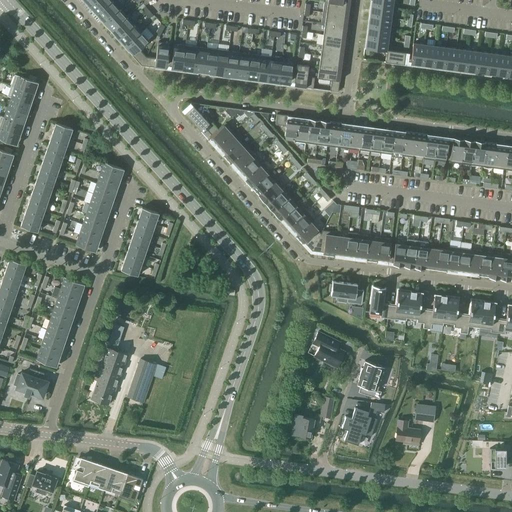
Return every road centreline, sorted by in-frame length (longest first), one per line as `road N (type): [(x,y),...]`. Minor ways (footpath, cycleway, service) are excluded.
road 1 (tertiary): [(199,484),(251,336),(258,291),(252,273),(6,0)]
road 2 (residential): [(511,286),(303,258),(171,110),(181,94)]
road 3 (unclassified): [(511,495),(288,468)]
road 4 (residential): [(46,434),(101,274)]
road 5 (residential): [(345,116),(511,138)]
road 6 (residential): [(181,94),(345,116)]
road 7 (residential): [(46,85),(0,226)]
road 8 (residential): [(73,0),(156,89),(181,94)]
road 9 (tertiary): [(173,473),(145,449),(46,434)]
